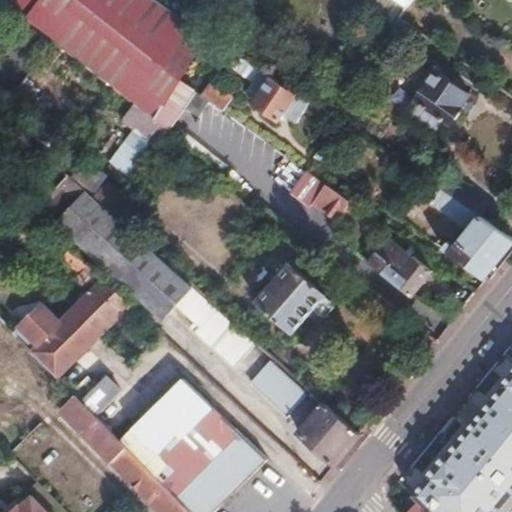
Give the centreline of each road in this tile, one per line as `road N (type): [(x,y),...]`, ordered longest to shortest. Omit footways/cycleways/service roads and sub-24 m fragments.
road 1 (unknown): [(463,350),(210,129)]
road 2 (secondary): [(511,289),(346,494)]
road 3 (unknown): [(32,398),(146,511)]
